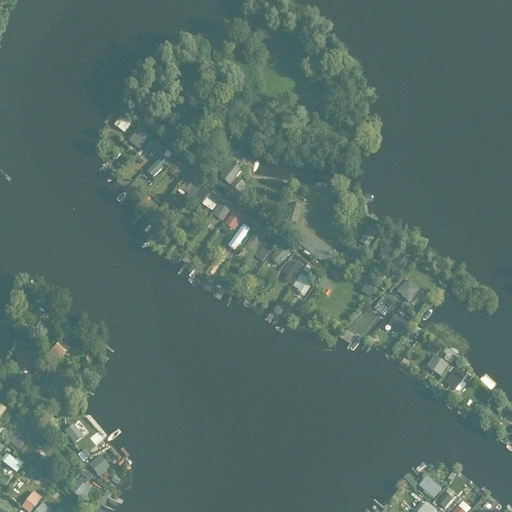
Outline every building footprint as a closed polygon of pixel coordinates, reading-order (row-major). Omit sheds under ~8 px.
[(123,117),(115,126),(125,133),(132,124),(123,117)] [(141,129),(130,142),(140,151),(151,137),(141,129)] [(153,141),(146,149),(156,156),(162,148),(153,141)] [(148,172),(154,178),(170,163),(164,157),(148,172)] [(177,163),(169,173),(179,179),(186,169),(177,163)] [(233,164),(221,179),(241,196),(247,187),(237,179),(243,171),(233,164)] [(186,180),(179,188),(190,196),(196,188),(186,180)] [(202,188),(195,198),(203,204),(210,194),(202,188)] [(223,197),(214,191),(204,206),(213,212),(223,197)] [(234,207),(225,200),(214,216),(223,222),(234,207)] [(301,206),(292,204),(288,222),(297,224),(301,206)] [(233,232),(247,214),(238,207),(225,225),(233,232)] [(287,222),(281,230),(321,262),(329,251),(299,226),(296,229),(287,222)] [(244,227),(232,243),(235,246),(236,245),(239,247),(250,231),(244,227)] [(369,228),(361,244),(369,247),(377,232),(369,228)] [(254,237),(246,247),(252,252),(261,242),(254,237)] [(262,263),(279,243),(271,237),(255,257),(262,263)] [(280,268),(289,257),(282,251),(285,248),(281,245),(270,259),(280,268)] [(388,245),(378,258),(386,264),(396,251),(388,245)] [(400,257),(389,272),(397,277),(408,262),(400,257)] [(292,285),(304,267),(299,263),(295,268),(290,264),(281,278),(292,285)] [(304,299),(314,283),(306,277),(311,269),(307,266),(293,288),(298,291),(296,294),(304,299)] [(364,276),(358,286),(364,289),(361,294),(370,299),(377,288),(370,284),(371,281),(364,276)] [(410,281),(398,292),(409,301),(420,290),(410,281)] [(401,307),(404,304),(392,295),(389,299),(386,296),(378,307),(388,314),(396,303),(401,307)] [(396,317),(389,325),(402,336),(409,328),(396,317)] [(40,324),(34,332),(47,340),(52,333),(40,324)] [(62,342),(49,355),(54,360),(57,357),(59,360),(69,349),(62,342)] [(38,361),(23,350),(15,360),(19,363),(17,365),(24,370),(25,368),(30,371),(38,361)] [(435,357),(428,368),(441,376),(448,365),(435,357)] [(450,358),(446,363),(452,366),(455,362),(450,358)] [(52,368),(42,381),(51,387),(61,374),(52,368)] [(455,391),(467,377),(457,369),(446,384),(455,391)] [(82,438),(73,427),(66,432),(74,443),(82,438)] [(25,444),(11,432),(5,439),(18,451),(25,444)] [(41,459),(31,450),(25,457),(35,466),(41,459)] [(23,465),(17,461),(15,462),(9,458),(4,465),(16,474),(23,465)] [(99,458),(91,466),(101,476),(109,468),(99,458)] [(433,474),(421,487),(431,496),(443,483),(433,474)] [(78,483),(71,492),(79,498),(85,489),(78,483)] [(33,493),(22,508),(26,511),(30,511),(40,499),(33,493)] [(445,494),(437,504),(444,510),(453,500),(445,494)]
